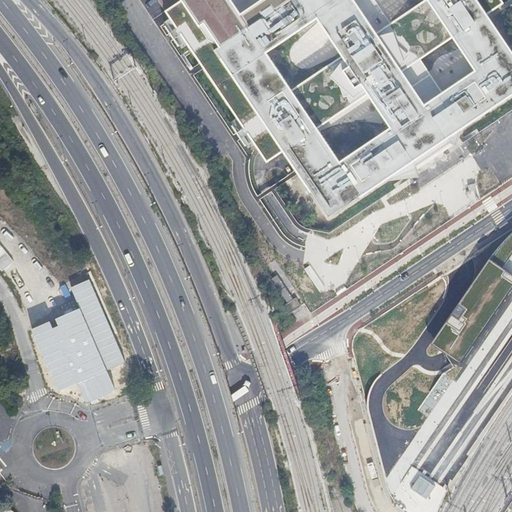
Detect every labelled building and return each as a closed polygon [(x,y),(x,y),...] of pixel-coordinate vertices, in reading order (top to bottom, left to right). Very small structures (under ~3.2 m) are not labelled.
[(187,0),(189,1),(169,15),(261,152),(270,166),(287,155),(337,230),(435,165),(511,113),(511,52),(490,19),(507,8),(501,0),(187,0)] [(268,270),(275,281),(280,278),(273,267),(268,270)] [(288,290),(281,279),(276,282),(283,293),(288,290)] [(291,289),(279,297),(284,306),(297,297),(291,289)] [(419,477),(411,489),(426,499),(434,486),(419,477)]
